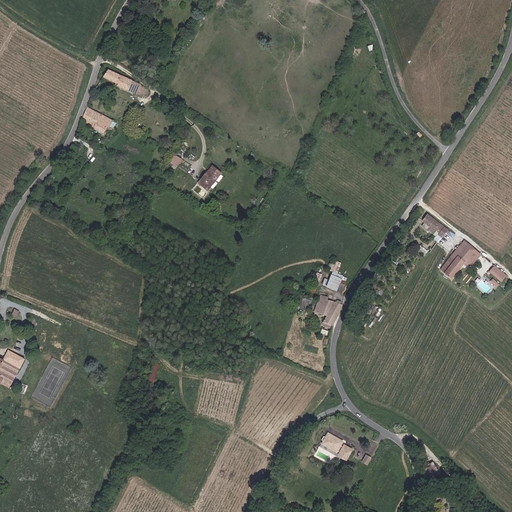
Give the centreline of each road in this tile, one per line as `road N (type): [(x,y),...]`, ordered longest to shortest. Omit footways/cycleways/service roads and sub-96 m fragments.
road 1 (unclassified): [(0,259),(20,206),(67,147),(130,0)]
road 2 (tertiary): [(349,404),(334,357),(342,315),(449,153)]
road 3 (unclassified): [(449,153),(401,100),(379,28),(361,0)]
road 4 (unclassified): [(349,404),(303,427),(253,511)]
road 5 (tertiary): [(411,511),(417,487),(410,453),(349,404)]
road 6 (tertiary): [(449,153),(511,47)]
